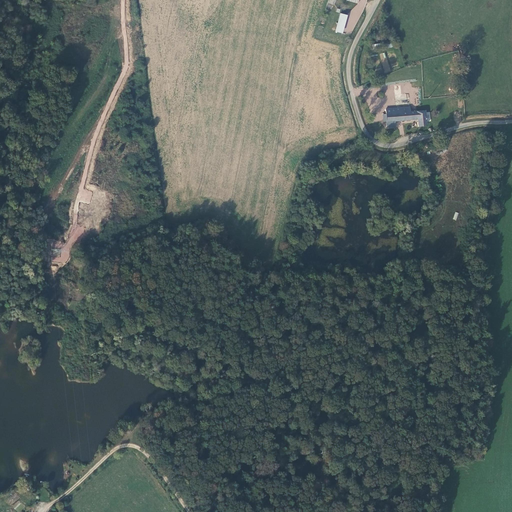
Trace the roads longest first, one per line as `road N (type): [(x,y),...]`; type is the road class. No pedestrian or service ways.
road 1 (unclassified): [(378,0),(347,75),(372,140),(397,145),(511,120)]
road 2 (unclassified): [(190,511),(132,443),(118,445),(44,508)]
